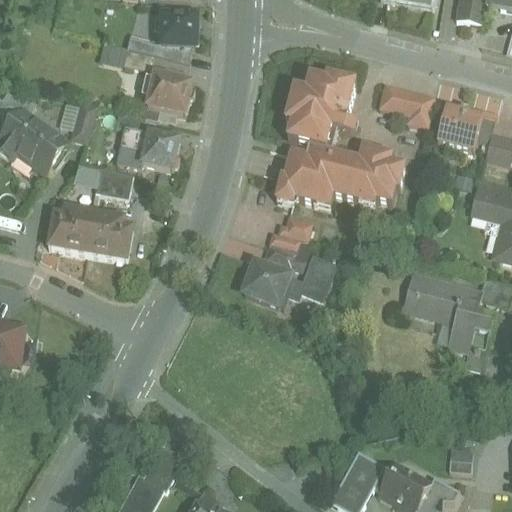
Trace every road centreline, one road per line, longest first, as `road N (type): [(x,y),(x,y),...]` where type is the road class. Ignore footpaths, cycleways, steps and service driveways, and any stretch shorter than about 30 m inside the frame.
road 1 (secondary): [(148,336),(212,191),(242,63),(244,17)]
road 2 (residential): [(244,17),(511,82)]
road 3 (residential): [(126,377),(310,511)]
road 4 (residential): [(0,267),(148,336)]
road 5 (secondary): [(55,511),(126,377)]
road 6 (unknown): [(177,273),(306,326)]
